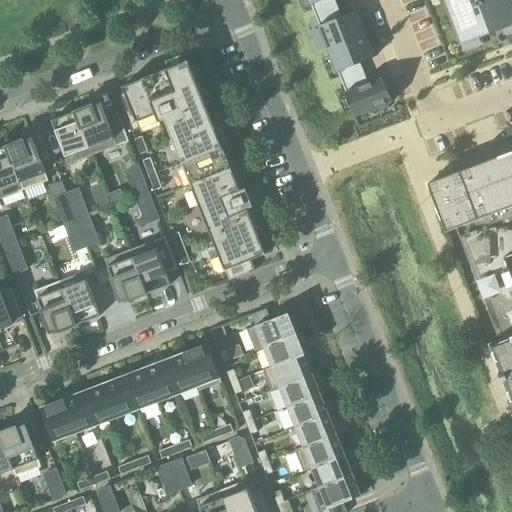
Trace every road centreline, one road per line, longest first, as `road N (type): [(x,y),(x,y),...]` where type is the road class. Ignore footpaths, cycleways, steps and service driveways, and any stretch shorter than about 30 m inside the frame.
road 1 (residential): [(0,383),(334,258)]
road 2 (residential): [(240,11),(334,258)]
road 3 (residential): [(240,11),(0,96)]
road 4 (residential): [(334,258),(427,491)]
road 5 (residential): [(387,0),(436,122),(511,93)]
